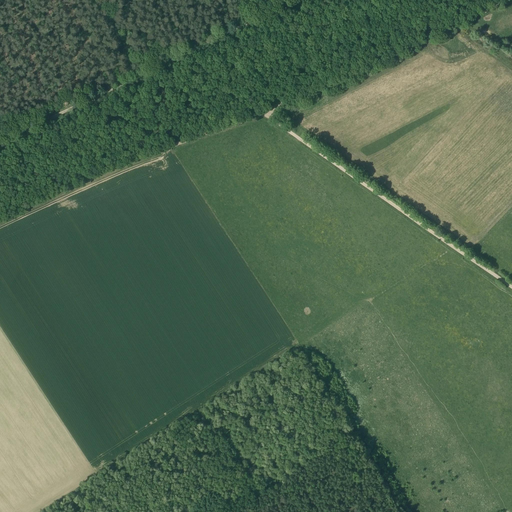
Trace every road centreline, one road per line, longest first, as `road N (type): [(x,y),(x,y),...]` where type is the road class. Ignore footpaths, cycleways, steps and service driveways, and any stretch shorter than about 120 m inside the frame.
road 1 (track): [(511,287),(261,110)]
road 2 (track): [(0,219),(244,117)]
road 3 (track): [(0,140),(228,31)]
road 4 (track): [(284,101),(504,0)]
